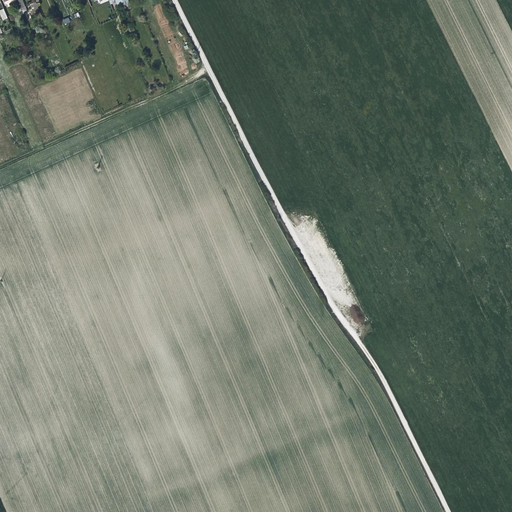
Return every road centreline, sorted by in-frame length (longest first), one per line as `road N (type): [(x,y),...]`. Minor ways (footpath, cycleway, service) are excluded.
road 1 (track): [(173,0),(290,233),(382,380),(448,511)]
road 2 (track): [(209,74),(0,165)]
